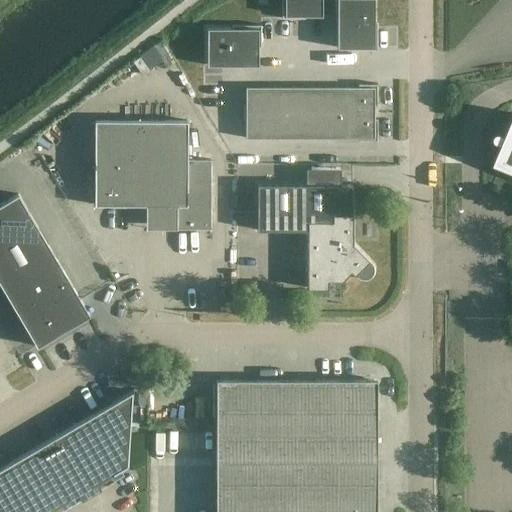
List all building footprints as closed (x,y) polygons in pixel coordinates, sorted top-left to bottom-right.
[(304,16),(322,16),(321,0),(281,0),(281,19),(304,19),(304,16)] [(374,0),(336,0),(337,48),(354,48),(354,51),(377,51),(377,21),(374,21),(374,0)] [(206,65),(258,65),(258,48),(261,48),(261,25),(231,25),(231,28),(207,28),(206,65)] [(244,87),(244,139),(357,138),(357,141),(376,141),(376,119),(373,119),(373,106),(376,106),(376,84),(356,84),(356,87),(244,87)] [(177,229),(210,229),(210,160),(187,160),(187,121),(94,120),(94,205),(177,205),(177,229)] [(511,122),(508,133),(502,131),(500,131),(499,131),(498,132),(497,132),(497,133),(496,134),(496,135),(496,136),(496,137),(497,138),(497,139),(498,140),(499,140),(504,143),(496,162),(511,168),(511,122)] [(256,184),(256,221),(307,221),(307,288),(327,288),(327,284),(340,284),(341,280),(350,271),(354,275),(357,277),(360,280),(364,280),(368,279),(371,277),(373,274),(374,270),(373,266),(371,263),(368,260),(352,244),(352,214),(351,214),(351,184),(256,184)] [(18,194),(0,204),(0,284),(36,346),(89,315),(18,194)] [(30,342),(17,316),(2,323),(15,350),(30,342)] [(376,380),(316,380),(215,380),(215,511),(376,511),(376,460),(376,380)] [(132,391),(0,468),(0,511),(45,511),(112,473),(112,474),(127,465),(127,464),(132,391)]
